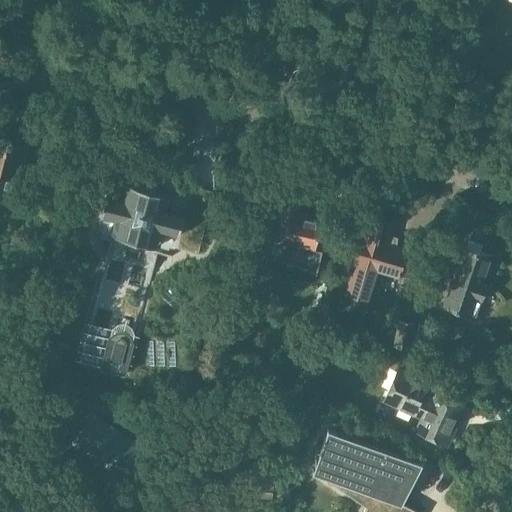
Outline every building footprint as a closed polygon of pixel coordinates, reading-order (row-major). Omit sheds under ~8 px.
[(17,180),(27,138),(14,135),(13,140),(0,136),(0,176),(17,180)] [(112,232),(161,243),(163,233),(177,237),(184,209),(170,206),(173,192),(127,182),(125,194),(105,189),(99,217),(114,220),(112,232)] [(267,204),(255,252),(277,257),(280,244),(300,248),(297,262),(318,267),(322,251),(315,250),(322,221),(296,215),(300,201),(281,197),(278,207),(267,204)] [(406,251),(393,247),(394,238),(390,237),(394,222),(368,214),(361,237),(359,236),(351,263),(353,264),(343,294),(370,302),(379,273),(398,279),(406,251)] [(463,244),(457,260),(442,305),(476,316),(486,285),(483,284),(486,276),(488,276),(495,255),(463,244)] [(393,348),(409,350),(413,322),(397,319),(393,348)] [(100,368),(125,374),(133,343),(129,336),(123,331),(114,332),(108,337),(100,368)] [(420,420),(415,430),(446,444),(463,408),(465,409),(466,408),(432,390),(430,393),(426,391),(430,382),(399,367),(382,402),(420,420)] [(301,375),(292,372),(286,394),(296,396),(301,375)] [(89,414),(69,444),(127,484),(147,454),(89,414)] [(328,429),(320,451),(319,453),(337,463),(330,480),(384,508),(381,511),(417,511),(401,503),(422,463),(328,429)]
